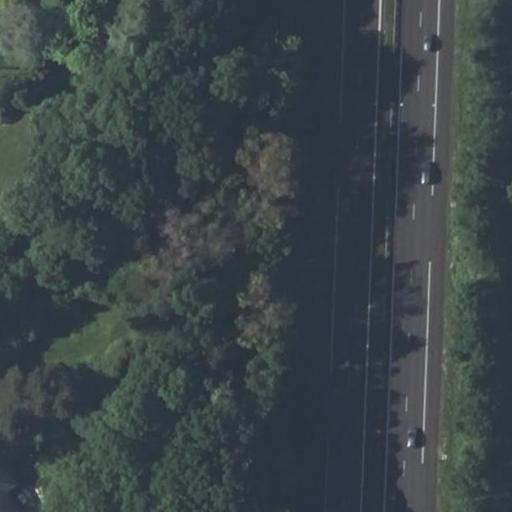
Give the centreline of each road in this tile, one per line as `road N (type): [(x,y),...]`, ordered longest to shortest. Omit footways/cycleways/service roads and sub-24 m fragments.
road 1 (motorway): [(402,511),(422,0)]
road 2 (motorway): [(362,0),(343,511)]
road 3 (track): [(511,136),(501,511)]
